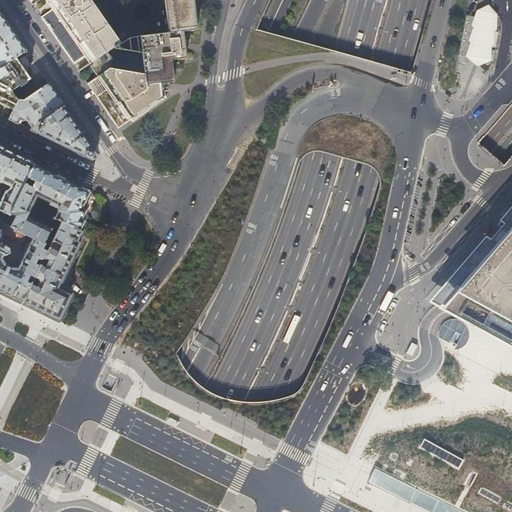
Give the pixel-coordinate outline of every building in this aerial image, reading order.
[(90,0),(47,0),(53,8),(41,16),(52,32),(74,63),(86,55),(91,63),(113,48),(115,35),(93,4),(90,0)] [(100,101),(118,128),(164,96),(163,83),(174,82),(172,60),(186,58),(183,32),(197,30),(193,0),(164,0),(169,32),(115,35),(113,48),(109,69),(100,75),(107,85),(106,86),(106,88),(96,96),(100,101)] [(498,15),(489,6),(477,11),(471,27),(473,29),(469,42),(470,43),(466,58),(477,68),(492,62),(492,48),(494,47),(495,33),(498,32),(498,15)] [(25,51),(0,14),(0,68),(15,58),(25,51)] [(469,65),(477,18),(466,16),(457,63),(469,65)] [(109,69),(113,48),(91,63),(96,69),(100,75),(109,69)] [(15,58),(0,68),(0,101),(14,109),(18,101),(11,92),(29,79),(24,71),(15,58)] [(31,130),(38,133),(46,119),(46,118),(50,116),(63,106),(48,84),(37,91),(24,101),(18,100),(18,101),(14,109),(14,110),(13,109),(9,119),(17,123),(20,119),(23,120),(27,117),(27,119),(29,122),(31,125),(32,125),(33,126),(31,130)] [(91,159),(97,154),(63,106),(50,116),(55,122),(52,124),(46,118),(46,119),(38,133),(91,159)] [(10,214),(34,165),(0,147),(0,181),(11,187),(7,192),(5,193),(0,202),(0,210),(10,215),(10,214)] [(85,216),(86,210),(83,208),(88,199),(91,193),(34,165),(10,214),(15,216),(10,227),(27,235),(29,236),(44,243),(49,234),(54,236),(61,222),(82,232),(83,229),(81,229),(83,225),(84,220),(82,219),(85,216)] [(511,207),(506,216),(426,300),(511,348),(511,207)] [(31,285),(21,303),(24,304),(57,321),(60,320),(71,297),(72,294),(59,287),(80,244),(81,241),(78,240),(82,234),(82,232),(61,222),(54,236),(52,242),(61,246),(59,250),(50,246),(34,277),(44,282),(40,290),(31,285)] [(5,224),(0,234),(0,296),(18,305),(20,302),(21,303),(31,285),(34,277),(50,246),(44,243),(29,236),(23,248),(26,250),(16,270),(6,265),(3,259),(5,255),(6,255),(10,252),(10,248),(1,243),(6,234),(20,241),(24,239),(27,235),(10,227),(5,224)] [(385,475),(374,470),(372,476),(369,481),(379,486),(409,501),(415,490),(385,475)]
